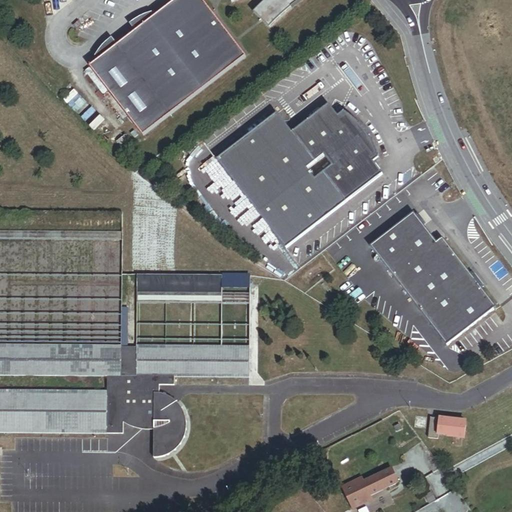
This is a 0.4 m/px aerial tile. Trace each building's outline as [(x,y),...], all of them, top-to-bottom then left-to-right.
[(327,3),(328,3),(325,0),(230,0),(237,14),(240,13),(245,10),(248,9),(252,7),(255,5),(259,3),(262,1),(264,0),(272,0),(279,7),(272,14),(259,26),(275,42),(277,40),(294,25),(295,24),(300,20),(306,16),(307,15),(327,3)] [(141,47),(124,60),(102,76),(96,81),(150,150),(252,71),(199,2),(162,30),(141,47)] [(141,47),(162,30),(159,26),(156,27),(153,28),(150,30),(147,32),(143,34),(140,36),(137,38),(135,39),(141,47)] [(102,76),(124,60),(118,52),(115,55),(108,62),(103,68),(99,72),(102,76)] [(59,96),(76,113),(81,108),(83,110),(88,105),(69,87),(59,96)] [(277,120),(219,169),(291,255),(385,176),(375,165),(381,161),(380,157),(375,148),(369,139),(363,131),(355,124),(347,118),(343,116),(338,121),(328,109),(293,139),(277,120)] [(122,218),(0,217),(0,350),(121,351),(122,281),(122,218)] [(501,313),(446,243),(441,247),(417,217),(373,251),(451,351),(501,313)] [(250,281),(122,281),(121,351),(0,350),(0,439),(123,441),(123,428),(126,431),(129,432),(141,435),(145,436),(150,436),(153,436),(153,464),(156,464),(159,463),(168,461),(175,456),(179,452),(181,449),(183,444),(185,441),(185,438),(186,434),(186,429),(185,421),(183,416),(180,412),(178,409),(177,408),(176,407),(174,405),(162,400),(159,399),(159,391),(174,391),(174,383),(249,384),(250,281)] [(430,434),(432,423),(421,422),(419,433),(430,434)] [(445,424),(435,423),(433,444),(443,444),(443,441),(469,443),(471,427),(450,425),(450,429),(445,428),(445,424)] [(397,474),(393,465),(364,478),(367,484),(368,487),(397,474)] [(356,511),(361,511),(376,506),(375,502),(403,490),(397,474),(368,487),(367,484),(348,493),(356,511)]
